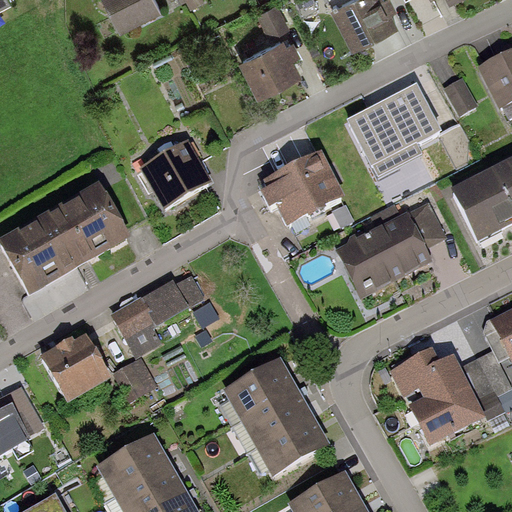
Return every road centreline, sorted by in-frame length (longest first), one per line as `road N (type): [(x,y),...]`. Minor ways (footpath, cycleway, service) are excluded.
road 1 (residential): [(511,8),(239,149),(242,221),(0,356)]
road 2 (residential): [(410,511),(342,388),(343,365),(359,348),(511,271)]
